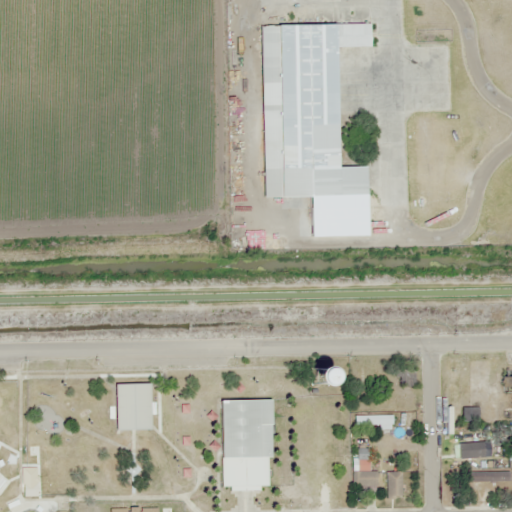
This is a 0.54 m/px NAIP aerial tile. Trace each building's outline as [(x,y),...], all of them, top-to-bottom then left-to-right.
[(261,197),(277,196),(277,168),(334,168),(333,47),(368,47),(368,23),(259,25),(261,197)] [(413,386),(413,369),(396,369),(396,387),(413,386)] [(151,383),(116,383),(116,429),(151,429),(151,383)] [(218,400),(218,488),(268,488),(268,400),(218,400)] [(460,421),(479,421),(479,407),(460,407),(460,421)] [(478,439),(478,430),(460,430),(460,439),(478,439)] [(487,442),(456,442),(456,458),(487,458),(487,442)] [(374,485),(374,470),(352,470),(352,485),(374,485)] [(399,471),(384,471),(384,496),(399,496),(399,471)] [(460,472),(460,481),(507,481),(507,472),(460,472)]
